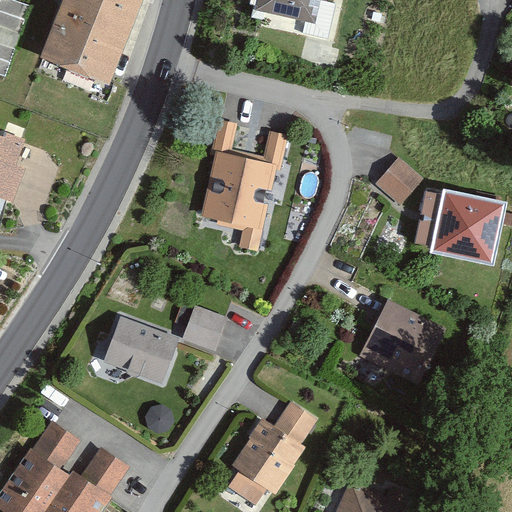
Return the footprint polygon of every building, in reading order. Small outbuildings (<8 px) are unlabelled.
[(0,0),(0,71),(5,73),(27,1),(22,0),(0,0)] [(139,0),(61,0),(44,46),(112,71),(139,0)] [(321,0),(256,0),(255,4),(317,19),(321,0)] [(238,119),(219,114),(213,142),(218,144),(231,147),(238,119)] [(27,139),(0,127),(0,192),(15,199),(29,163),(19,159),(27,139)] [(288,132),(269,127),(261,155),(280,161),(288,132)] [(231,147),(218,144),(202,209),(263,224),(280,161),(261,155),(231,147)] [(426,174),(401,151),(376,178),(402,201),(426,174)] [(510,198),(446,184),(432,245),(496,259),(510,198)] [(458,327),(391,296),(364,353),(431,384),(458,327)] [(229,313),(194,301),(183,333),(218,345),(229,313)] [(183,333),(120,310),(102,357),(165,380),(183,333)] [(317,416),(292,402),(281,422),(264,412),(236,460),(241,463),(231,480),(258,496),(267,480),(278,486),(317,416)] [(90,434),(52,411),(2,495),(30,511),(93,511),(124,462),(101,448),(87,472),(72,463),(90,434)] [(408,511),(415,496),(350,468),(330,511),(408,511)]
